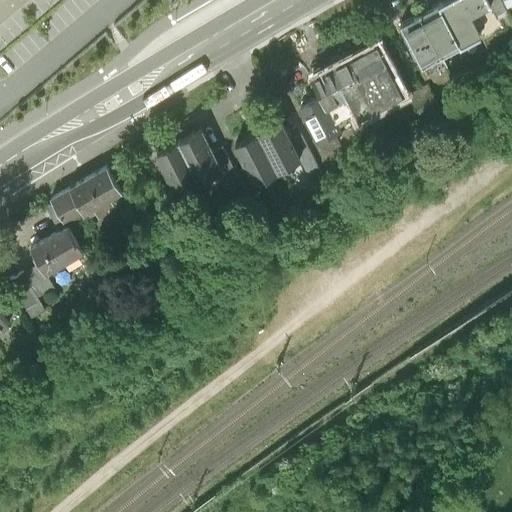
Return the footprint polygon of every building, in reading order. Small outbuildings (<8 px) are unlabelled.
[(451,0),(446,0),(432,7),(454,51),(472,42),(451,0)] [(451,0),(472,42),(493,32),(483,10),(503,1),(502,0),(451,0)] [(511,13),(511,0),(502,0),(503,1),(509,14),(511,13)] [(435,60),(454,51),(432,7),(413,16),(435,60)] [(417,86),(390,34),(324,68),(334,87),(347,112),(366,102),(371,109),(417,86)] [(440,80),(421,89),(434,115),(453,105),(440,80)] [(334,87),(313,97),(330,131),(351,120),(347,112),(334,87)] [(293,109),(271,120),(293,163),(315,151),(304,130),(293,109)] [(214,117),(190,129),(211,168),(234,156),(225,139),(214,117)] [(270,174),(293,163),(271,120),(248,132),(259,153),(270,174)] [(314,125),(304,130),(315,151),(321,163),(331,158),(314,125)] [(187,180),(211,168),(190,129),(167,141),(187,180)] [(236,134),(225,139),(234,156),(242,172),(253,166),(263,185),(273,180),(270,174),(259,153),(249,158),(236,134)] [(120,184),(103,154),(65,177),(81,205),(89,201),(97,215),(115,205),(107,191),(120,184)] [(81,205),(65,177),(46,187),(62,216),(65,214),(81,205)] [(85,248),(65,214),(63,216),(28,236),(40,258),(46,269),(85,248)] [(34,277),(31,282),(37,293),(54,283),(46,269),(40,258),(26,265),(34,277)] [(37,293),(31,282),(16,291),(29,315),(44,306),(37,293)] [(0,308),(0,329),(9,324),(0,308)]
